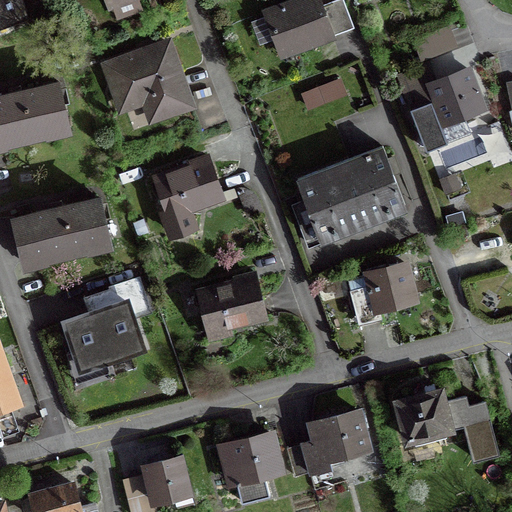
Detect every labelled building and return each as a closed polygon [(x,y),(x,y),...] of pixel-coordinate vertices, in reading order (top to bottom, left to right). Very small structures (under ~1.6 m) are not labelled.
[(17,0),(0,0),(0,21),(22,13),(17,0)] [(340,0),(320,8),(316,0),(298,0),(278,8),(279,10),(265,16),(281,57),(352,29),(340,0)] [(422,28),(427,42),(449,33),(444,20),(422,28)] [(151,98),(158,116),(188,105),(166,44),(105,66),(120,109),(151,98)] [(409,110),(425,151),(446,143),(439,125),(481,109),(466,71),(433,83),(426,65),(397,76),(404,95),(410,92),(415,108),(409,110)] [(338,81),(302,95),(307,109),(343,95),(338,81)] [(0,143),(67,128),(57,84),(0,97),(0,143)] [(403,206),(381,148),(296,180),(304,202),(291,207),(305,243),(403,206)] [(185,210),(221,197),(209,163),(191,169),(189,164),(188,164),(188,166),(153,179),(167,216),(164,218),(170,236),(192,228),(185,210)] [(451,179),(441,182),(446,196),(460,192),(456,177),(451,179)] [(238,196),(246,217),(260,212),(256,202),(252,195),(245,190),(236,190),(238,196)] [(22,263),(108,243),(98,199),(12,219),(22,263)] [(356,316),(377,311),(379,319),(380,319),(377,307),(412,299),(404,266),(347,280),(357,325),(358,324),(356,316)] [(227,327),(264,317),(255,280),(237,285),(235,278),(233,279),(234,283),(197,292),(208,339),(219,338),(229,334),(227,327)] [(96,323),(97,325),(79,330),(83,342),(129,329),(125,315),(96,323)] [(1,357),(0,357),(0,410),(19,403),(19,402),(17,403),(11,385),(9,379),(1,357)] [(481,403),(466,407),(464,398),(443,403),(440,390),(434,392),(432,386),(423,388),(425,394),(395,402),(406,441),(413,439),(414,444),(446,436),(444,431),(463,425),(473,460),(496,454),(483,402),(481,403)] [(326,458),(365,448),(356,412),(310,424),(314,441),(300,445),(308,473),(328,468),(326,458)] [(262,474),(278,470),(269,434),(219,447),(220,448),(229,446),(237,480),(228,482),(228,483),(235,482),(240,503),(268,496),(262,474)] [(308,473),(300,445),(285,449),(293,477),(308,473)] [(187,493),(178,458),(143,466),(152,502),(187,493)] [(77,508),(71,485),(30,495),(34,511),(93,511),(91,505),(77,508)]
